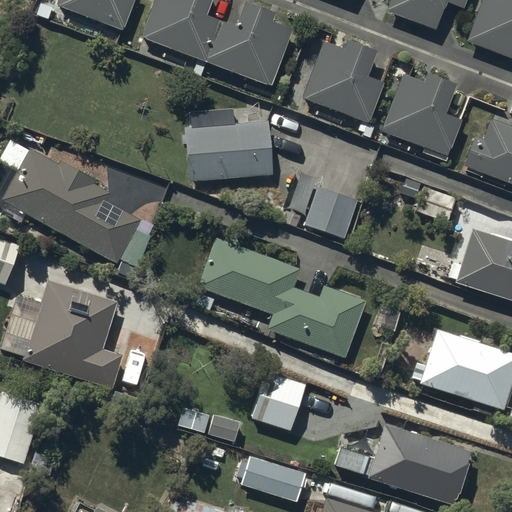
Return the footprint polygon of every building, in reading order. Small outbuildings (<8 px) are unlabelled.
[(58,0),(56,6),(122,31),(133,0),(58,0)] [(212,0),(153,0),(139,38),(268,87),(289,31),(270,24),(274,15),(246,4),(236,30),(206,18),(212,0)] [(464,0),(390,0),(385,12),(435,32),(446,3),(461,9),(464,0)] [(511,0),(481,0),(465,43),(511,60),(511,0)] [(52,8),(41,4),(36,15),(47,20),(52,8)] [(118,36),(107,32),(104,40),(115,44),(118,36)] [(376,53),(346,42),(343,50),(323,43),(303,98),(367,122),(381,85),(366,80),(376,53)] [(204,69),(196,66),(193,73),(200,76),(204,69)] [(455,86),(425,75),(422,83),(401,75),(380,133),(446,157),(459,122),(443,116),(455,86)] [(233,110),(190,114),(191,129),(184,130),(189,182),(271,175),(266,123),(234,126),(233,110)] [(511,129),(490,121),(483,140),(473,137),(462,169),(511,187),(511,129)] [(373,129),(361,124),(358,131),(363,133),(362,136),(369,139),(373,129)] [(59,166),(29,149),(0,202),(116,265),(139,222),(105,204),(110,195),(94,186),(96,181),(60,162),(59,166)] [(420,185),(405,180),(400,194),(414,199),(420,185)] [(355,202),(316,188),(303,226),(342,240),(355,202)] [(300,217),(285,212),(282,222),(296,227),(300,217)] [(490,237),(471,231),(460,267),(452,265),(447,279),(454,282),(453,284),(511,302),(511,245),(511,242),(511,240),(491,233),(490,237)] [(300,271),(214,239),(196,287),(271,315),(265,332),(343,360),(363,304),(322,289),(319,299),(293,290),(300,271)] [(19,247),(0,240),(0,285),(4,287),(19,247)] [(118,304),(48,283),(24,363),(113,389),(122,357),(103,352),(118,304)] [(213,301),(197,295),(193,306),(209,312),(213,301)] [(511,382),(511,355),(436,331),(424,367),(416,364),(411,380),(420,383),(419,386),(502,413),(511,382)] [(305,387),(266,375),(251,421),(290,434),(305,387)] [(41,406),(2,393),(0,398),(0,457),(22,465),(41,406)] [(136,400),(115,393),(110,409),(131,416),(136,400)] [(208,417),(183,410),(178,427),(203,434),(208,417)] [(239,426),(213,418),(208,436),(233,444),(239,426)] [(471,454),(385,427),(374,460),(340,450),(335,467),(369,478),(368,481),(453,507),(457,495),(459,496),(468,468),(466,468),(471,454)] [(305,476),(249,457),(247,463),(241,461),(236,477),(244,480),(241,486),(295,504),(305,476)] [(216,511),(188,502),(187,506),(172,501),(167,511),(216,511)]
